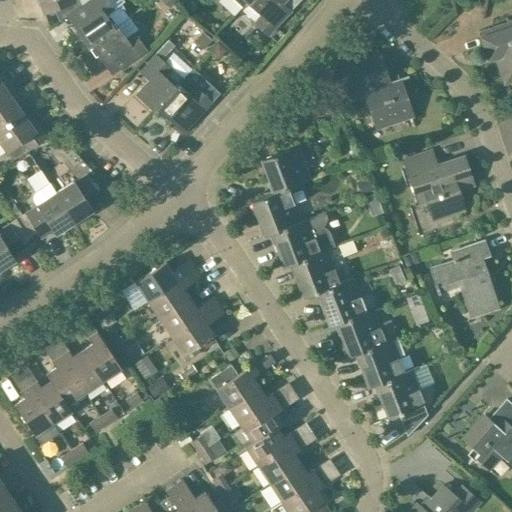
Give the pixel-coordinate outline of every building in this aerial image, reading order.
[(79,0),(38,0),(44,15),(80,2),(79,0)] [(91,45),(92,45),(130,19),(130,18),(128,18),(123,10),(111,8),(105,0),(91,0),(83,6),(89,16),(73,26),(87,48),(91,45)] [(233,0),(243,9),(248,3),(249,4),(252,0),(233,0)] [(285,0),(252,0),(249,4),(261,15),(254,23),(268,35),(290,11),(282,4),(285,0)] [(146,52),(134,34),(139,31),(130,19),(92,45),(105,65),(121,55),(127,65),(146,52)] [(511,21),(478,33),(488,61),(495,59),(504,85),(511,82),(511,21)] [(148,82),(135,96),(154,112),(156,109),(157,110),(179,86),(179,85),(176,88),(166,79),(172,72),(160,61),(168,53),(163,48),(139,74),(148,82)] [(375,125),(410,112),(400,83),(389,87),(378,55),(340,68),(352,100),(365,95),(375,125)] [(179,86),(157,110),(183,135),(196,120),(219,94),(204,80),(190,95),(179,86)] [(3,87),(0,81),(0,102),(14,93),(8,84),(3,87)] [(0,130),(23,114),(16,104),(20,101),(14,93),(0,102),(0,130)] [(0,142),(8,153),(20,144),(27,155),(47,140),(34,121),(30,124),(23,114),(0,130),(0,142)] [(261,160),(274,193),(275,194),(286,190),(311,181),(297,146),(261,160)] [(457,190),(472,185),(463,157),(435,166),(431,153),(404,162),(417,203),(427,200),(433,219),(463,210),(457,190)] [(73,182),(56,193),(75,223),(92,212),(90,208),(101,200),(86,176),(74,184),(73,182)] [(37,207),(25,216),(40,240),(52,232),(55,236),(75,223),(56,193),(49,183),(36,191),(34,194),(33,198),(34,203),(37,207)] [(264,236),(272,233),(299,222),(286,190),(275,194),(274,193),(251,202),(264,236)] [(325,214),(306,221),(305,220),(299,222),(272,233),(284,266),(291,264),(325,250),(335,247),(329,231),(327,229),(325,228),(323,227),(327,219),(325,214)] [(0,271),(14,262),(11,258),(24,250),(9,226),(0,231),(0,271)] [(481,258),(488,256),(483,242),(451,253),(454,261),(430,269),(435,284),(433,284),(437,294),(440,293),(439,290),(459,283),(470,318),(497,308),(481,258)] [(338,284),(325,250),(291,264),(304,297),(315,293),(338,284)] [(135,282),(148,301),(195,269),(190,261),(172,273),(165,262),(135,282)] [(397,266),(389,270),(395,285),(404,281),(397,266)] [(201,278),(195,269),(148,301),(159,319),(189,299),(183,289),(201,278)] [(328,326),(336,324),(365,312),(352,278),(338,284),(315,293),(328,326)] [(420,293),(407,296),(413,326),(426,323),(420,293)] [(159,319),(171,337),(219,305),(214,297),(196,309),(189,299),(159,319)] [(225,314),(219,305),(171,337),(184,355),(214,335),(208,325),(225,314)] [(349,357),(355,354),(383,343),(371,310),(365,312),(336,324),(349,357)] [(92,344),(83,351),(102,380),(121,368),(96,332),(88,338),(92,344)] [(132,336),(117,346),(129,363),(143,353),(132,336)] [(368,388),(374,385),(403,374),(390,340),(383,343),(355,354),(368,388)] [(84,393),(102,380),(83,351),(73,357),(68,351),(60,357),(84,393)] [(66,405),(84,393),(60,357),(52,362),(56,368),(46,375),(50,382),(66,405)] [(216,389),(228,407),(258,387),(252,378),(258,374),(252,365),(216,389)] [(403,374),(374,385),(387,419),(398,415),(406,435),(426,414),(410,371),(403,374)] [(146,387),(154,399),(169,389),(161,377),(146,387)] [(70,411),(66,405),(50,382),(41,388),(37,382),(29,388),(52,423),(70,411)] [(286,384),(274,390),(281,404),(293,399),(286,384)] [(228,407),(240,426),(276,402),(271,394),(265,397),(258,387),(228,407)] [(34,435),(52,423),(29,388),(20,393),(24,399),(14,406),(34,435)] [(136,392),(124,400),(131,409),(142,402),(136,392)] [(488,418),(484,414),(461,439),(477,453),(473,458),(489,472),(502,457),(511,466),(511,404),(505,398),(488,418)] [(282,410),(276,402),(240,426),(252,443),(275,428),(276,429),(282,425),(275,414),(282,410)] [(111,409),(99,416),(106,426),(117,419),(111,409)] [(191,422),(183,410),(173,417),(181,429),(191,422)] [(95,433),(106,426),(99,416),(88,424),(95,433)] [(282,438),(276,429),(275,428),(252,443),(246,448),(258,466),(294,442),(289,434),(282,438)] [(190,442),(198,454),(208,447),(200,436),(190,442)] [(300,451),(294,442),(258,466),(270,484),(300,465),(293,455),(300,451)] [(81,443),(70,450),(77,460),(88,453),(81,443)] [(215,458),(208,447),(198,454),(205,465),(215,458)] [(65,468),(77,460),(70,450),(59,457),(65,468)] [(270,484),(282,502),(317,478),(312,470),(306,475),(300,465),(270,484)] [(211,481),(219,492),(229,486),(221,474),(211,481)] [(282,502),(270,510),(271,511),(307,511),(314,508),(324,501),(317,491),(323,487),(317,478),(282,502)] [(218,511),(205,492),(195,499),(183,481),(175,486),(191,511),(218,511)] [(0,511),(4,511),(16,505),(2,484),(0,485),(0,511)] [(462,485),(453,494),(442,485),(430,499),(427,497),(419,506),(416,503),(408,511),(464,511),(467,509),(470,511),(473,511),(482,502),(462,485)] [(174,511),(191,511),(175,486),(167,492),(178,510),(174,511)] [(236,497),(229,486),(219,492),(225,503),(236,497)] [(152,511),(145,502),(137,507),(140,511),(152,511)]
